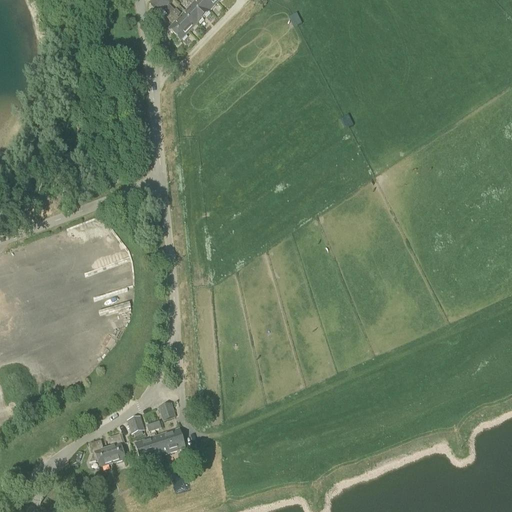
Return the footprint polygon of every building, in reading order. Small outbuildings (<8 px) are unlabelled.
[(165,10),(154,0),(152,0),(149,4),(159,15),(165,10)] [(165,0),(154,0),(165,10),(170,4),(165,0)] [(212,0),(198,0),(196,2),(209,14),(218,5),(212,0)] [(209,14),(196,2),(187,12),(200,24),(209,14)] [(200,24),(187,12),(178,21),(191,33),(200,24)] [(191,33),(178,21),(169,31),(181,43),(191,33)] [(172,405),(159,409),(163,423),(177,419),(172,405)] [(128,423),(132,437),(146,433),(141,419),(128,423)] [(154,426),(156,433),(162,431),(160,424),(154,426)] [(156,433),(154,426),(147,428),(150,435),(156,433)] [(180,432),(158,439),(164,457),(186,450),(180,432)] [(112,450),(108,451),(113,465),(125,462),(123,454),(125,453),(120,437),(110,440),(112,450)] [(164,457),(158,439),(136,446),(142,465),(164,457)] [(113,465),(108,451),(104,452),(101,443),(91,447),(96,463),(98,462),(101,469),(113,465)]
